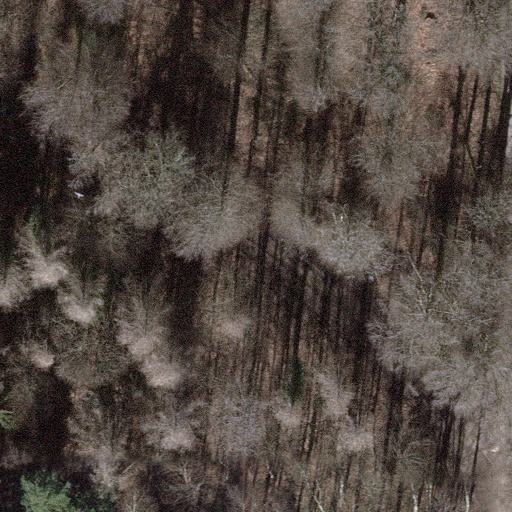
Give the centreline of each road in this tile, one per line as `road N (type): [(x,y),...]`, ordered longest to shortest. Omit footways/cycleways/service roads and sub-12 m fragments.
road 1 (track): [(0,124),(109,143),(398,330),(504,507)]
road 2 (track): [(511,286),(504,507)]
